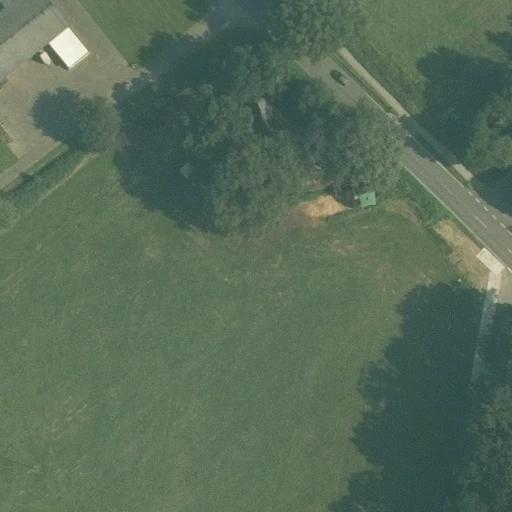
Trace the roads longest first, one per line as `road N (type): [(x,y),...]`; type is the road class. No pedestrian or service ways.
road 1 (secondary): [(478,220),(248,0)]
road 2 (unclassified): [(246,0),(0,184)]
road 3 (unclassified): [(511,291),(459,511)]
